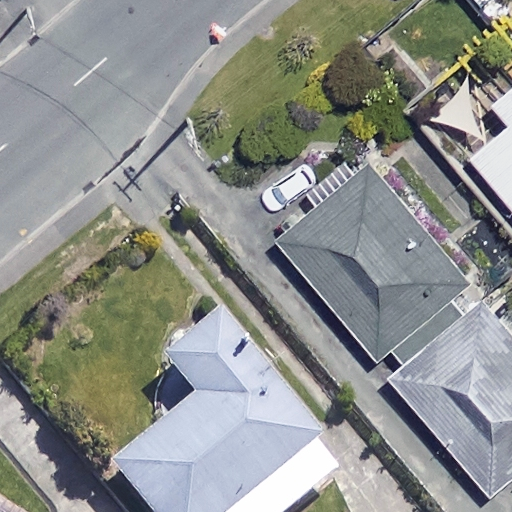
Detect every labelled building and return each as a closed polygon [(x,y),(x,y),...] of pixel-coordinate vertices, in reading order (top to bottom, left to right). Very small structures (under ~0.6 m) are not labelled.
[(511,9),(511,0),(479,0),(498,22),(511,9)] [(511,82),(494,97),(511,118),(471,151),(511,199),(511,82)] [(476,278),(374,156),(279,234),(381,357),(476,278)] [(511,511),(511,324),(486,292),(392,370),(510,511),(511,511)] [(287,511),(334,474),(209,321),(153,367),(184,406),(100,474),(131,511),(287,511)]
